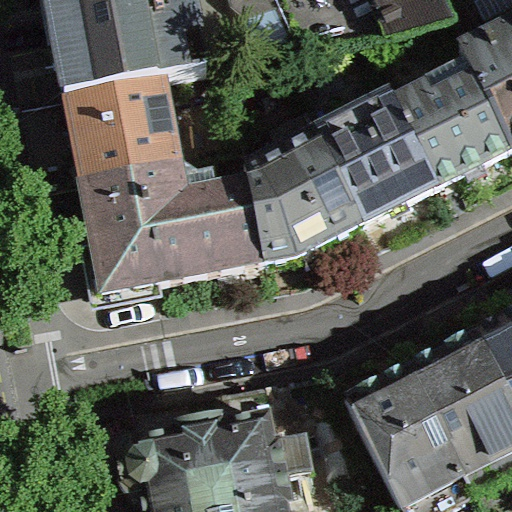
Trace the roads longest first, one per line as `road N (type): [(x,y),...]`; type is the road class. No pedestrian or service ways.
road 1 (residential): [(130,367),(313,335),(511,237)]
road 2 (residential): [(0,394),(130,367)]
